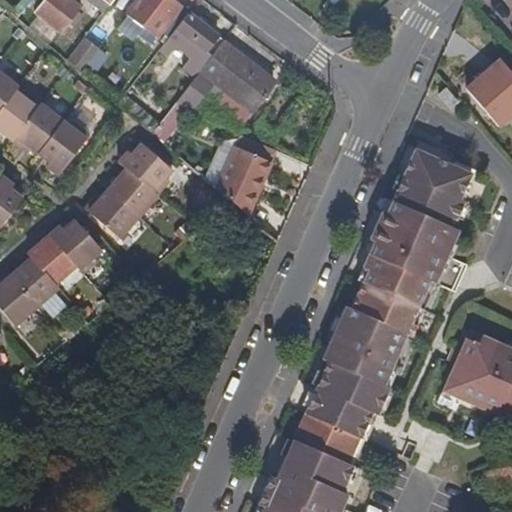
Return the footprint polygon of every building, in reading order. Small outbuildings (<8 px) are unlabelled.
[(62,32),(80,8),(70,0),(42,0),(34,11),(62,32)] [(188,12),(171,0),(137,0),(127,13),(158,36),(168,23),(175,28),(188,12)] [(198,58),(216,34),(188,12),(175,28),(169,37),(165,42),(160,48),(169,54),(178,43),(198,58)] [(196,76),(224,40),(216,34),(198,58),(189,70),(196,76)] [(53,47),(58,40),(51,35),(46,41),(53,47)] [(271,85),(255,73),(259,68),(224,40),(196,76),(178,99),(189,108),(211,82),(222,91),(212,105),(238,126),(271,85)] [(79,70),(91,55),(78,45),(67,59),(79,70)] [(511,114),(511,74),(499,60),(465,90),(498,127),(511,114)] [(0,108),(17,87),(20,83),(0,68),(0,108)] [(0,128),(13,138),(39,104),(17,87),(0,108),(0,128)] [(455,104),(444,90),(438,94),(450,108),(455,104)] [(158,125),(123,95),(117,103),(134,117),(152,133),(158,125)] [(39,153),(65,117),(43,100),(39,104),(13,138),(26,149),(29,145),(39,153)] [(189,135),(166,116),(158,125),(152,133),(175,153),(189,135)] [(59,173),(90,132),(76,122),(75,124),(65,117),(39,153),(51,161),(49,166),(59,173)] [(176,169),(147,144),(137,155),(133,152),(124,163),(131,169),(160,194),(173,180),(169,177),(176,169)] [(456,293),(468,264),(448,256),(459,231),(453,229),(464,205),(459,203),(469,178),(412,153),(383,217),(398,223),(393,235),(384,231),(377,247),(372,245),(362,269),(367,272),(362,285),(351,310),(346,308),(323,360),(328,363),(300,426),(276,480),(290,487),(286,499),(275,495),(268,511),(264,509),(262,511),(342,511),(349,498),(343,495),(354,469),(348,467),(359,439),(367,441),(390,390),(384,387),(395,361),(406,335),(413,337),(417,327),(411,325),(429,282),(456,293)] [(255,202),(270,170),(235,154),(218,191),(229,201),(249,217),(255,202)] [(142,216),(160,194),(131,169),(113,190),(142,216)] [(0,227),(11,211),(22,197),(9,188),(12,183),(3,177),(0,179),(0,227)] [(124,237),(142,216),(113,190),(104,201),(100,198),(91,209),(124,237)] [(253,221),(260,204),(255,202),(249,217),(253,221)] [(393,235),(398,223),(383,217),(379,216),(367,243),(372,245),(377,247),(384,231),(393,235)] [(103,252),(76,220),(65,229),(62,227),(53,235),(79,266),(85,272),(99,260),(97,258),(103,252)] [(79,266),(53,235),(31,254),(34,257),(57,285),(79,266)] [(57,285),(34,257),(11,276),(39,308),(61,289),(57,285)] [(362,285),(367,272),(362,269),(355,283),(362,285)] [(39,308),(11,276),(8,273),(0,279),(0,284),(1,286),(0,286),(0,305),(18,326),(39,308)] [(511,413),(511,345),(473,328),(446,389),(498,412),(500,408),(511,413)] [(511,459),(492,461),(493,480),(511,478),(511,459)] [(286,499),(290,487),(276,480),(269,477),(257,506),(264,509),(268,511),(275,495),(286,499)]
